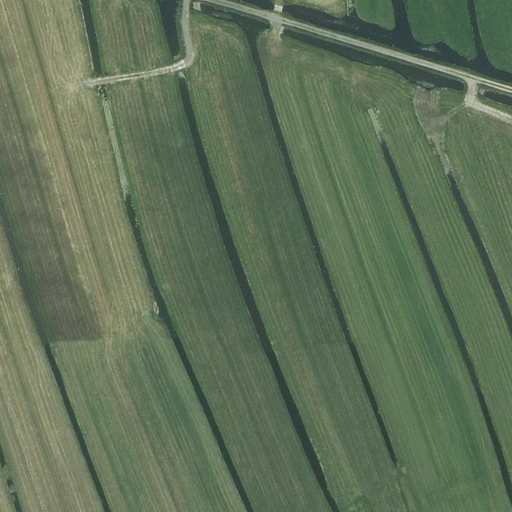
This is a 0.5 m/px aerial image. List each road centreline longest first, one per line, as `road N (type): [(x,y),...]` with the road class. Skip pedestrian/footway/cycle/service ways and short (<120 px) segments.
road 1 (track): [(471,78),(210,0)]
road 2 (track): [(240,226),(188,59)]
road 3 (track): [(89,84),(180,67),(188,59),(186,0)]
